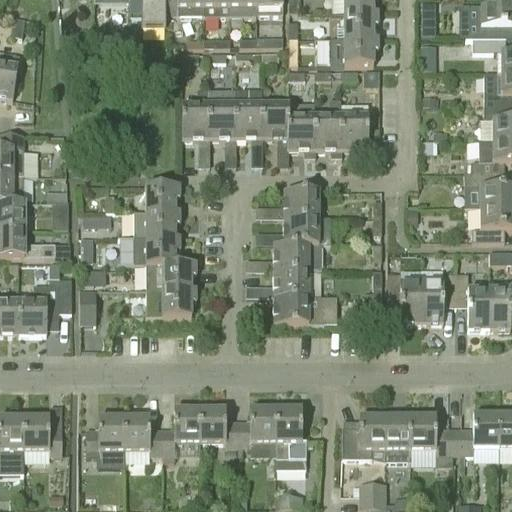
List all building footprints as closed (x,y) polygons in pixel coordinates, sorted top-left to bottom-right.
[(164,21),(163,0),(127,0),(128,29),(140,29),(140,34),(164,34),(164,21)] [(176,23),(202,23),(201,0),(163,0),(164,21),(176,21),(176,23)] [(201,0),(202,23),(228,23),(227,0),(201,0)] [(227,0),(228,23),(254,23),(254,22),(253,0),(227,0)] [(281,22),(281,14),(281,0),(253,0),(254,22),(281,22)] [(341,19),(372,19),(371,6),(376,6),(375,0),(330,0),(331,19),(342,19),(341,19)] [(287,20),(296,20),(296,3),(287,3),(287,20)] [(434,40),(434,8),(423,8),(422,40),(434,40)] [(471,47),(498,46),(498,34),(511,34),(511,12),(479,12),(479,34),(470,34),(471,47)] [(342,45),(372,45),(372,32),(376,32),(376,19),(372,19),(341,19),(342,19),(342,21),(318,22),(318,24),(315,24),(315,34),(331,33),(331,46),(342,46),(342,45)] [(11,42),(21,44),(24,26),(14,24),(11,42)] [(287,46),(296,46),(296,29),(287,29),(287,46)] [(112,51),(128,50),(128,38),(112,39),(112,51)] [(213,54),(229,54),(229,45),(212,45),(213,54)] [(238,54),(254,53),(254,45),(238,45),(238,54)] [(254,53),(282,53),(282,45),(254,45),(254,53)] [(342,46),(342,73),(372,72),(372,58),(376,58),(376,45),(372,45),(342,45),(342,46)] [(471,47),(471,59),(498,59),(498,46),(471,47)] [(436,73),(435,50),(422,50),(422,74),(436,73)] [(287,72),(296,73),(296,56),(287,56),(287,72)] [(511,58),(499,59),(499,80),(511,80),(511,58)] [(0,105),(11,107),(18,62),(0,59),(0,105)] [(180,70),(197,69),(197,60),(180,61),(180,70)] [(208,69),(224,69),(224,60),(207,60),(208,69)] [(234,69),(251,69),(251,60),(234,60),(234,69)] [(260,69),(277,68),(277,60),(260,60),(260,69)] [(286,87),(303,87),(303,78),(286,78),(286,87)] [(312,87),(330,87),(330,78),(312,78),(312,87)] [(339,87),(356,87),(356,78),(339,78),(339,87)] [(482,114),(509,114),(509,102),(511,101),(511,80),(499,80),(482,80),(482,114)] [(208,153),(208,147),(209,98),(197,98),(197,111),(180,111),(180,147),(196,147),(197,154),(208,153)] [(234,153),(234,147),(235,98),(209,98),(208,147),(223,147),(223,153),(234,153)] [(261,146),(261,110),(261,98),(235,98),(234,147),(249,146),(249,153),(261,153),(261,146)] [(340,158),(339,111),(339,107),(328,107),(328,123),(313,123),(314,158),(329,158),(329,165),(340,165),(340,158)] [(276,153),(286,153),(288,112),(287,112),(287,110),(261,110),(261,146),(276,146),(276,153)] [(339,111),(340,158),(355,158),(355,165),(367,165),(366,111),(339,111)] [(314,165),(314,158),(313,123),(313,112),(288,112),(286,153),(286,158),(302,158),(302,165),(314,165)] [(491,148),(511,147),(511,126),(509,126),(509,114),(482,114),(482,127),(491,127),(491,148)] [(0,183),(12,183),(12,156),(22,156),(22,143),(0,142),(0,183)] [(469,181),(497,181),(502,181),(502,169),(511,169),(511,147),(491,148),(476,148),(476,169),(469,169),(469,181)] [(461,215),(478,215),(511,214),(511,193),(497,193),(497,181),(469,181),(461,181),(461,215)] [(1,209),(12,209),(12,183),(0,183),(0,210),(1,211),(1,209)] [(174,205),(175,205),(178,205),(178,192),(144,192),(144,218),(174,218),(174,205)] [(54,234),(70,233),(68,197),(52,197),(54,234)] [(282,226),(317,226),(317,198),(282,198),(282,215),(275,215),(275,226),(282,226)] [(104,219),(113,219),(113,202),(104,202),(104,219)] [(371,225),(380,225),(380,208),(371,208),(371,225)] [(0,236),(25,236),(25,209),(12,209),(1,209),(1,211),(0,210),(0,236)] [(470,249),(497,249),(497,236),(511,236),(511,214),(478,215),(478,236),(470,236),(470,249)] [(405,228),(415,228),(415,216),(405,216),(405,228)] [(121,269),(143,269),(143,217),(134,217),(134,242),(121,242),(121,269)] [(174,231),(175,231),(178,231),(178,218),(174,218),(144,218),(144,244),(174,244),(174,231)] [(371,241),(380,241),(380,225),(371,225),(371,241)] [(275,251),(317,252),(327,252),(327,226),(317,226),(282,226),(282,241),(275,241),(275,251)] [(0,263),(25,264),(53,264),(53,250),(25,250),(25,236),(0,236),(0,263)] [(79,268),(99,268),(100,241),(79,241),(79,268)] [(174,272),(174,270),(174,257),(178,257),(178,244),(174,244),(144,244),(144,272),(160,272),(174,272)] [(265,279),(272,279),(307,279),(317,279),(317,252),(275,251),(272,251),(272,267),(265,267),(265,279)] [(371,268),(380,268),(380,251),(371,251),(371,268)] [(487,272),(511,271),(511,258),(487,259),(487,272)] [(6,282),(17,282),(17,270),(6,270),(6,282)] [(160,297),(190,296),(190,283),(194,283),(194,270),(174,270),(174,272),(160,272),(160,297)] [(47,285),(58,285),(58,272),(47,272),(47,285)] [(81,292),(92,292),(92,277),(81,277),(81,292)] [(371,295),(380,295),(380,278),(371,278),(371,295)] [(272,305),(307,305),(307,279),(272,279),(272,294),(265,294),(265,305),(272,305)] [(398,332),(420,331),(420,289),(399,289),(399,281),(386,281),(386,309),(398,309),(398,332)] [(441,309),(454,309),(454,281),(441,281),(441,289),(420,289),(420,331),(441,331),(441,309)] [(466,337),(488,337),(487,296),(466,296),(466,281),(454,281),(454,309),(466,309),(466,337)] [(45,320),(70,319),(71,319),(70,285),(58,285),(47,285),(44,285),(44,293),(32,293),(32,308),(17,308),(17,342),(45,342),(45,320)] [(161,324),(175,324),(190,323),(190,309),(194,309),(194,296),(190,296),(160,297),(161,324)] [(487,296),(488,337),(509,337),(509,296),(487,296)] [(95,329),(95,297),(78,297),(78,329),(95,329)] [(367,321),(380,321),(380,304),(367,305),(367,321)] [(265,332),(307,332),(333,332),(333,305),(307,305),(272,305),(272,320),(265,320),(265,332)] [(0,342),(17,342),(17,308),(0,308),(0,342)] [(173,451),(199,451),(199,415),(173,415),(173,437),(160,437),(161,464),(161,469),(173,469),(173,464),(173,451)] [(224,456),(237,456),(237,429),(224,429),(225,415),(199,415),(199,451),(224,451),(224,456)] [(249,451),(274,451),(274,415),(249,415),(249,429),(237,429),(237,456),(249,455),(249,451)] [(274,451),(275,476),(305,476),(305,448),(301,448),(301,415),(274,415),(274,451)] [(496,456),(511,455),(511,420),(496,421),(496,456)] [(471,436),(458,436),(458,463),(463,463),(472,463),(472,456),(496,456),(496,421),(471,421),(471,436)] [(98,470),(123,470),(122,423),(97,423),(97,437),(84,436),(84,464),(98,464),(98,470)] [(148,464),(161,464),(160,437),(149,437),(149,423),(122,423),(123,470),(148,470),(148,464)] [(339,466),(384,466),(383,423),(356,423),(356,435),(339,435),(339,466)] [(409,469),(410,457),(408,423),(383,423),(384,466),(384,469),(409,469)] [(434,463),(446,463),(446,436),(434,436),(434,423),(408,423),(410,457),(434,457),(434,463)] [(0,470),(22,470),(21,424),(0,424),(0,470)] [(49,464),(60,464),(60,437),(48,437),(48,424),(21,424),(22,470),(49,470),(49,464)] [(452,463),(458,463),(458,436),(446,436),(446,463),(452,463)] [(357,504),(384,504),(384,491),(357,491),(357,504)]
